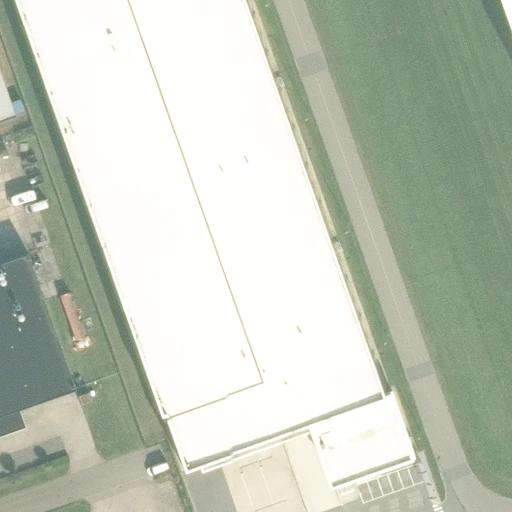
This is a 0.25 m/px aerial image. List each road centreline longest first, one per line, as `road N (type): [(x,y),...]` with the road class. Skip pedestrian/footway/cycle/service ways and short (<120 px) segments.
road 1 (unknown): [(158,456),(351,391)]
road 2 (unclassified): [(3,511),(158,456)]
road 3 (unknown): [(0,450),(67,424),(92,480)]
